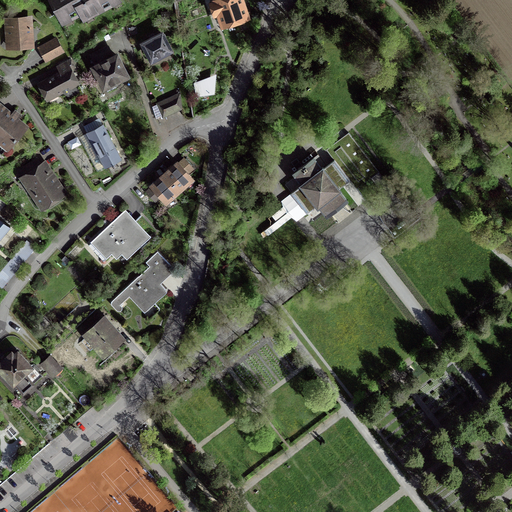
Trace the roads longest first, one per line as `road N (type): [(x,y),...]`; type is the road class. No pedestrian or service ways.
road 1 (residential): [(225,127),(192,285),(168,350),(132,398),(3,511)]
road 2 (residential): [(225,127),(192,128),(96,204),(16,288),(0,323)]
road 3 (residential): [(275,0),(225,127)]
